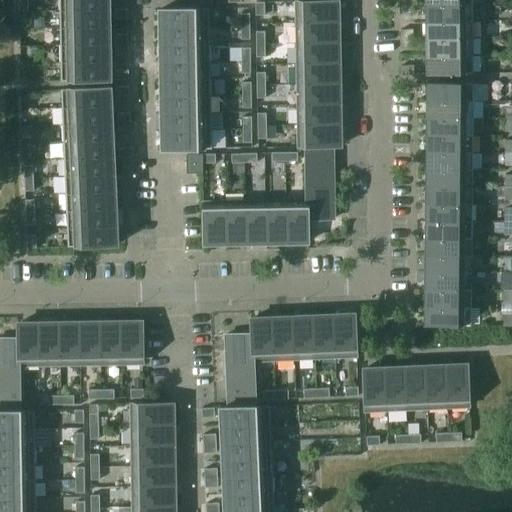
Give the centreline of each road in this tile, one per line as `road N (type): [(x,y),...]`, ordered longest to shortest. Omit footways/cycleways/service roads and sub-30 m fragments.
road 1 (residential): [(173,291),(371,278),(376,94),(363,60),(362,0)]
road 2 (residential): [(0,294),(173,291)]
road 3 (residential): [(173,291),(164,271),(159,152),(149,139)]
